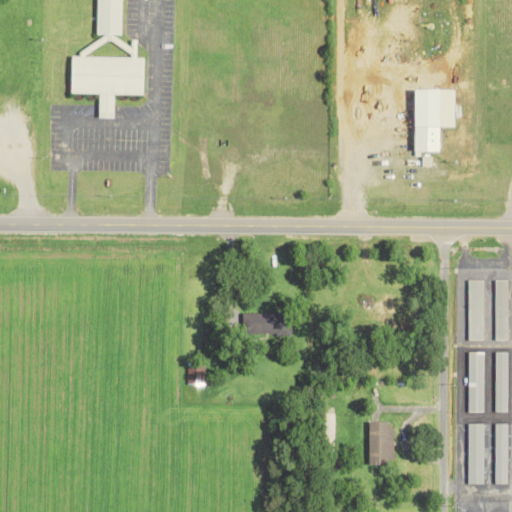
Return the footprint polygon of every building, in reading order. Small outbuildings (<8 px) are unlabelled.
[(97,0),(96,33),(122,34),(122,0),(97,0)] [(144,94),(145,56),(72,55),(71,92),(144,94)] [(417,88),(416,151),(441,151),(442,88),(417,88)] [(508,280),(494,279),(494,339),(507,339),(508,280)] [(467,280),(468,340),(484,340),(483,280),(467,280)] [(292,333),(291,312),(243,313),(244,335),(292,333)] [(484,411),(483,351),(467,352),(468,412),(484,411)] [(508,412),(508,351),(496,351),(495,411),(508,412)] [(370,421),(369,464),(393,464),(393,422),(370,421)] [(468,483),(484,484),(484,423),(468,423),(468,483)] [(507,484),(508,423),(495,423),(494,483),(507,484)]
